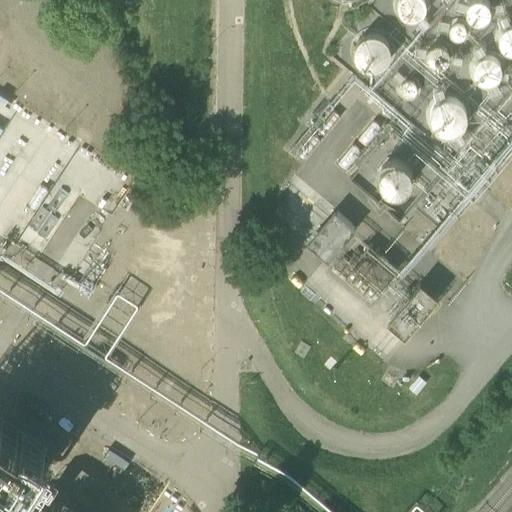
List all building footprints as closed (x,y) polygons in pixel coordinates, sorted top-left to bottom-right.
[(419,9),(420,3),(419,0),(393,0),(393,4),(395,9),(398,13),(403,16),(408,17),(413,15),(416,13),(419,9)] [(488,9),(489,5),(488,0),(463,0),(462,6),(464,12),(467,15),(471,17),(477,18),(482,17),(485,14),(488,9)] [(511,21),(506,22),(501,25),(498,30),(497,34),(498,39),(500,43),(505,47),(510,48),(511,47),(511,21)] [(461,36),(462,32),(462,28),(459,25),(455,22),(451,22),(446,23),(444,25),(442,29),(441,33),(443,37),(445,40),(448,42),(453,43),(457,41),(460,39),(461,36)] [(385,55),(386,48),(386,44),(384,40),(382,36),(379,33),(375,31),(371,29),(365,29),(361,29),(357,31),(352,35),(348,42),(346,49),(348,57),(350,60),(353,63),(357,66),(361,68),(367,68),(371,68),(375,66),(381,62),(384,58),(385,55)] [(438,63),(439,58),(439,56),(437,52),(434,49),(429,48),(425,49),(421,51),(419,54),(418,58),(419,63),(421,65),(424,68),(428,69),(433,68),(436,66),(438,63)] [(493,73),(494,68),(493,63),(490,58),(485,55),(480,55),(475,56),(471,59),(468,63),(467,69),(468,74),(472,78),(476,81),(482,81),(487,80),(491,77),(493,73)] [(412,91),(413,86),(412,83),(411,80),(407,77),(403,76),(399,76),(395,79),(393,83),(392,86),(393,90),(395,93),(398,96),(402,97),(407,96),(409,94),(412,91)] [(461,117),(462,112),(461,108),(460,104),(458,100),(455,97),(451,95),(448,93),(441,93),(433,95),(430,97),(426,100),(423,107),(422,113),(423,118),(425,122),(429,128),(433,130),(437,132),(443,132),(447,132),(451,130),(456,126),(460,121),(461,117)] [(396,152),(380,174),(401,190),(417,168),(396,152)] [(322,261),(354,227),(333,207),(300,240),(322,261)] [(101,270),(93,265),(87,274),(95,279),(101,270)] [(411,331),(440,290),(421,277),(392,318),(411,331)] [(0,511),(81,511),(37,486),(60,447),(0,412),(0,511)] [(248,434),(254,437),(257,432),(251,429),(248,434)]
